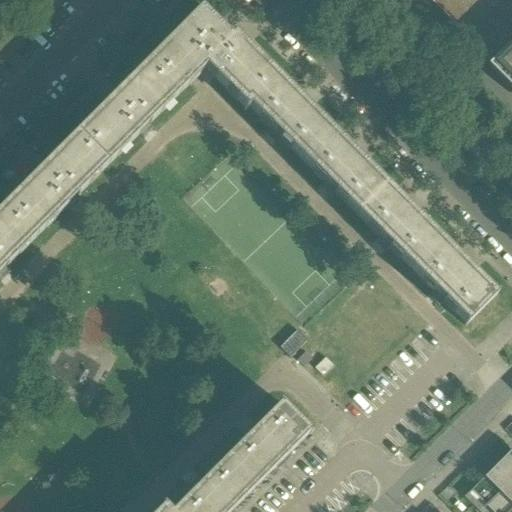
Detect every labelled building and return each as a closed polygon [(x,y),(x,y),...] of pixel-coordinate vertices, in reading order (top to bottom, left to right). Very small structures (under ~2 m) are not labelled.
[(511,0),(427,0),(511,84),(511,0)] [(0,271),(204,67),(246,109),(249,107),(466,324),(494,297),(471,274),(472,273),(473,272),(474,270),(474,269),(474,267),(474,266),(473,265),(472,263),(471,263),(466,268),(461,263),(460,263),(417,220),(418,219),(419,217),(420,216),(420,215),(420,213),(419,212),(419,210),(418,209),(417,209),(411,214),(406,209),(362,165),(363,164),(364,163),(365,161),(365,160),(365,158),(364,157),(364,156),(363,154),(362,154),(357,159),(352,154),(351,154),(308,111),(309,110),(310,108),(310,107),(311,106),(311,104),(310,103),(310,101),(309,100),(308,100),(302,105),(297,100),(245,48),(246,47),(247,46),(248,44),(248,43),(248,41),(247,40),(247,39),(246,38),(245,37),(240,42),(235,37),(234,37),(230,41),(201,11),(117,94),(116,93),(115,92),(114,91),(112,91),(111,91),(109,92),(108,92),(107,93),(106,94),(112,100),(107,105),(46,166),(44,165),(43,164),(42,163),(40,163),(39,163),(37,164),(36,164),(35,165),(34,166),(40,171),(35,176),(35,177),(0,211),(0,271)] [(279,349),(280,350),(284,354),(289,359),(292,356),(307,342),(297,332),(279,349)] [(314,369),(322,377),(332,367),(325,359),(314,369)] [(280,406),(174,511),(229,511),(308,434),(280,406)] [(470,491),(485,506),(511,479),(511,452),(510,451),(470,491)] [(511,479),(485,506),(491,511),(508,511),(511,508),(511,479)]
